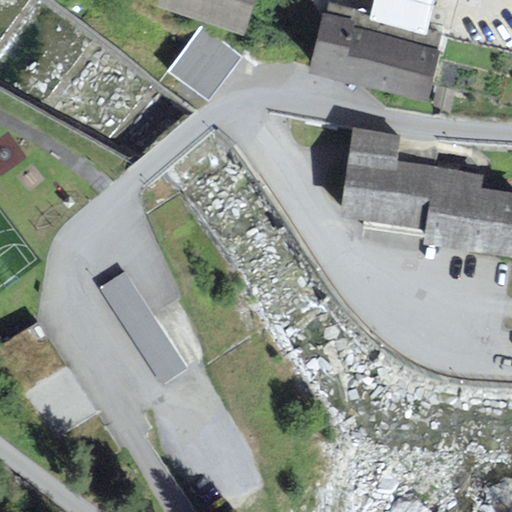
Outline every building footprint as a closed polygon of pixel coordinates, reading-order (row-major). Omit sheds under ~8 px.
[(246,0),(161,0),(236,28),(246,0)] [(432,0),(370,0),(364,21),(422,37),(432,0)] [(437,49),(316,17),(303,66),(424,99),(437,49)] [(172,67),(211,97),(245,54),(206,23),(172,67)] [(403,141),(351,135),(341,215),(426,226),(422,251),(511,262),(511,252),(511,191),(480,188),(482,178),(400,168),(403,141)] [(186,371),(126,279),(101,294),(162,387),(186,371)]
